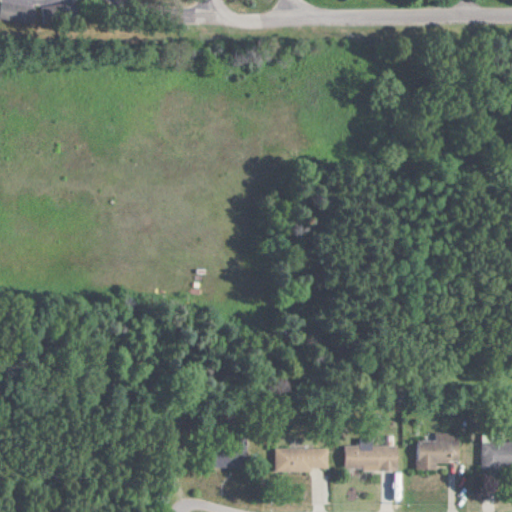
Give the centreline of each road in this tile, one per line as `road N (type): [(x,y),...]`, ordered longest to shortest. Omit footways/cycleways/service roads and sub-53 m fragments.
road 1 (residential): [(511,19),(322,19),(274,0)]
road 2 (residential): [(119,0),(241,17),(299,11)]
